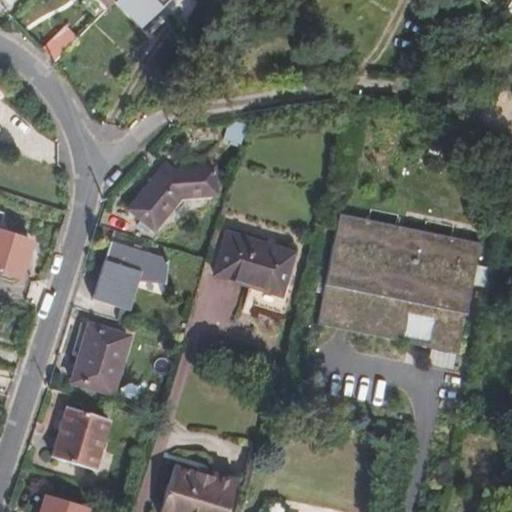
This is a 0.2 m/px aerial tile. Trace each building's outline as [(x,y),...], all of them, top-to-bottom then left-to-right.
[(89,0),(98,9),(104,3),(107,0),(89,0)] [(107,0),(104,3),(129,30),(139,21),(144,26),(153,17),(147,11),(158,0),(107,0)] [(172,30),(184,8),(170,0),(166,0),(155,20),(172,30)] [(511,0),(469,0),(477,5),(488,0),(498,0),(503,2),(500,9),(511,16),(511,0)] [(139,21),(129,30),(134,35),(144,26),(139,21)] [(31,49),(45,63),(67,40),(54,27),(31,49)] [(231,149),(237,130),(225,126),(220,146),(231,149)] [(207,168),(166,173),(159,180),(153,177),(121,213),(147,233),(148,231),(178,196),(206,194),(209,187),(207,168)] [(159,180),(166,173),(160,168),(153,177),(159,180)] [(147,233),(121,213),(119,235),(146,243),(153,236),(148,231),(147,233)] [(447,357),(452,358),(475,244),(471,244),(471,246),(447,241),(448,239),(443,238),(442,240),(420,235),(420,233),(415,232),(414,235),(393,230),(393,227),(388,226),(387,229),(364,224),(365,221),(360,220),(359,223),(335,218),(336,215),(332,214),(309,328),(314,329),(315,326),(336,331),(336,333),(341,335),(342,332),(364,337),(364,340),(368,341),(369,338),(393,343),(392,345),(396,346),(401,317),(427,323),(421,351),(425,352),(425,350),(448,354),(447,357)] [(271,294),(277,276),(284,254),(221,233),(208,273),(243,285),(271,294)] [(0,275),(13,280),(25,243),(0,234),(0,275)] [(121,310),(129,286),(140,253),(104,242),(86,299),(121,310)] [(140,253),(129,286),(164,297),(168,288),(158,285),(160,259),(140,253)] [(286,279),(277,276),(271,294),(243,285),(237,302),(275,315),(286,279)] [(121,338),(83,325),(64,382),(103,395),(121,338)] [(89,473),(105,424),(63,411),(47,460),(89,473)] [(205,486),(189,480),(166,473),(153,511),(221,511),(229,488),(208,480),(205,486)] [(191,475),(189,480),(205,486),(208,480),(191,475)] [(82,511),(83,509),(41,496),(36,511),(82,511)]
